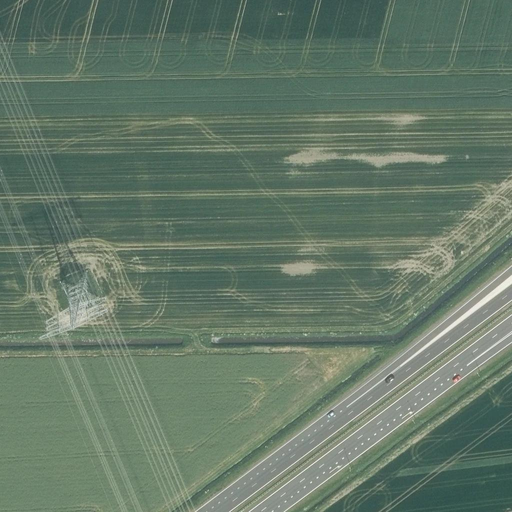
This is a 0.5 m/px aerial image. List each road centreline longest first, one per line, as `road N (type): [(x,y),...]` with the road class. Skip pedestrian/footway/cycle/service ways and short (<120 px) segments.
road 1 (motorway): [(261,511),(464,360)]
road 2 (motorway): [(511,271),(352,411)]
road 3 (motorway): [(511,294),(352,411)]
road 4 (motorway): [(352,411),(218,511)]
